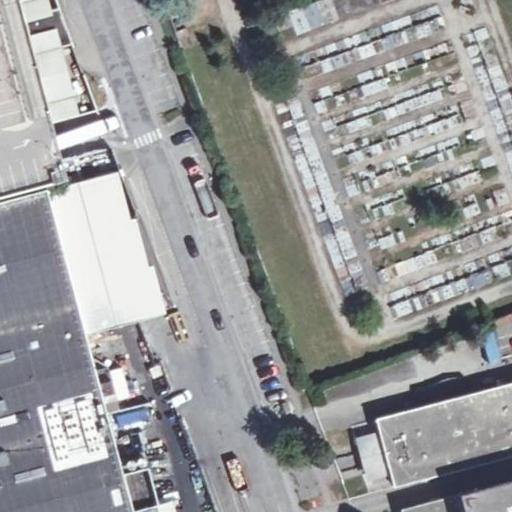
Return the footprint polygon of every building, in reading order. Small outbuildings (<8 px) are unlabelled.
[(97,104),(57,0),(19,0),(20,1),(10,3),(1,5),(0,1),(0,175),(44,164),(42,151),(39,145),(35,126),(44,122),(97,104)] [(0,511),(137,511),(88,330),(169,307),(112,144),(44,164),(0,175),(0,511)] [(511,454),(511,379),(377,418),(381,433),(391,471),(395,486),(511,454)] [(381,433),(359,438),(370,476),(391,471),(381,433)] [(511,511),(511,484),(413,511),(511,511)]
